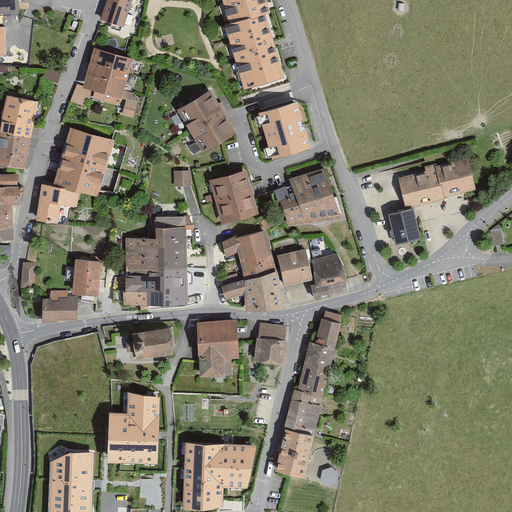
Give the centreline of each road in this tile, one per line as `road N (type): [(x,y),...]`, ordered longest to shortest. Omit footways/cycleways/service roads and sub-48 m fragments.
road 1 (residential): [(385,284),(337,167),(287,0)]
road 2 (residential): [(0,279),(17,259),(34,180),(98,0)]
road 3 (residential): [(304,311),(255,511)]
road 4 (residential): [(12,334),(191,313)]
road 5 (primary): [(16,511),(21,446),(12,334)]
